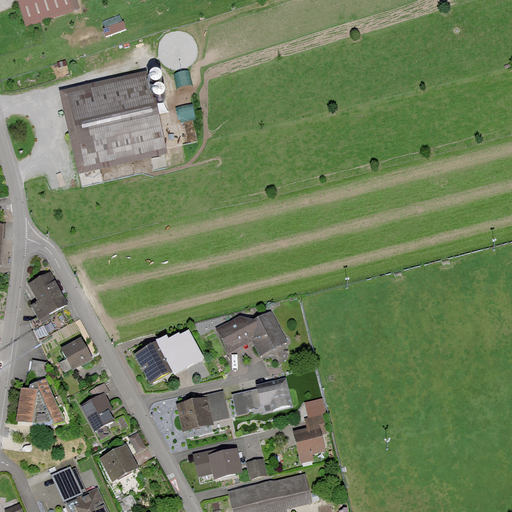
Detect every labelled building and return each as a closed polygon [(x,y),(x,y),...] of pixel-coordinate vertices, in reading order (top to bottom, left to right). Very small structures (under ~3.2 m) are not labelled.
[(71,0),(16,0),(25,26),(75,10),(71,0)] [(147,71),(60,91),(75,156),(79,173),(166,153),(147,71)] [(153,80),(152,91),(165,91),(166,81),(153,80)] [(183,121),(197,118),(193,105),(180,108),(183,121)] [(67,304),(50,274),(28,286),(38,303),(32,306),(41,323),(51,318),(49,314),(67,304)] [(241,316),(216,329),(229,353),(252,341),(260,357),(288,342),(272,310),(254,319),(241,316)] [(185,370),(205,359),(189,330),(181,334),(180,331),(168,338),(167,335),(155,342),(135,352),(151,383),(173,372),(174,375),(185,370)] [(82,338),(61,349),(67,359),(59,363),(65,373),(72,370),(73,371),(89,363),(94,360),(82,338)] [(31,360),(28,377),(46,379),(48,362),(31,360)] [(286,379),(257,385),(258,389),(262,407),(264,406),(266,411),(292,405),(286,379)] [(56,427),(66,423),(47,382),(31,388),(31,391),(22,391),(17,424),(34,426),(41,426),(47,425),(54,422),(56,427)] [(83,395),(88,404),(105,395),(110,393),(105,384),(83,395)] [(262,407),(258,389),(232,395),(237,416),(250,413),(250,410),(262,407)] [(208,397),(214,422),(231,418),(225,390),(205,395),(206,398),(208,397)] [(88,404),(83,407),(95,430),(96,429),(102,439),(110,434),(105,425),(115,420),(111,412),(114,410),(105,395),(88,404)] [(206,398),(176,404),(182,432),(214,425),(214,422),(208,397),(206,398)] [(307,429),(293,432),(301,464),(314,461),(313,455),(326,452),(322,435),(328,434),(323,415),(326,414),(323,399),(305,403),(309,418),(305,419),(307,429)] [(128,426),(124,417),(118,420),(123,428),(128,426)] [(138,433),(129,438),(137,454),(147,449),(138,433)] [(99,459),(113,484),(141,468),(127,443),(99,459)] [(208,451),(193,455),(199,478),(214,474),(215,480),(243,473),(237,449),(209,455),(208,451)] [(252,486),(270,482),(264,458),(247,462),(252,486)] [(64,503),(87,493),(76,468),(72,470),(71,467),(52,476),(64,503)] [(252,486),(229,492),(234,511),(286,511),(286,510),(312,504),(306,474),(270,482),(252,486)] [(87,493),(64,503),(68,511),(108,511),(97,488),(87,493)] [(318,492),(312,493),(314,502),(320,501),(318,492)]
